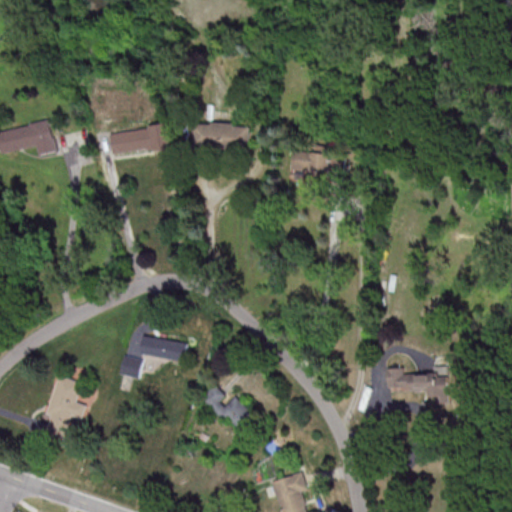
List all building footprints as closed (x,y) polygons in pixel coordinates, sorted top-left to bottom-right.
[(0,139),(1,144),(3,152),(37,145),(38,154),(57,151),(51,120),(0,130),(0,139)] [(252,148),(252,123),(195,123),(195,149),(252,148)] [(112,130),(114,153),(173,148),(172,125),(112,130)] [(294,174),(332,176),(334,153),(295,151),(294,174)] [(190,341),(145,334),(142,354),(187,360),(190,341)] [(140,379),(145,359),(126,354),(121,373),(140,379)] [(391,368),(392,390),(430,389),(431,397),(439,397),(440,403),(453,402),(452,365),(436,366),(436,373),(408,374),(408,367),(391,368)] [(85,383),(60,375),(46,417),(52,419),(48,433),(67,438),(74,415),(84,418),(88,405),(79,402),(85,383)] [(241,432),(258,414),(238,394),(232,400),(216,385),(204,397),(241,432)] [(273,480),(281,511),(307,511),(302,491),(309,489),(305,472),(273,480)]
